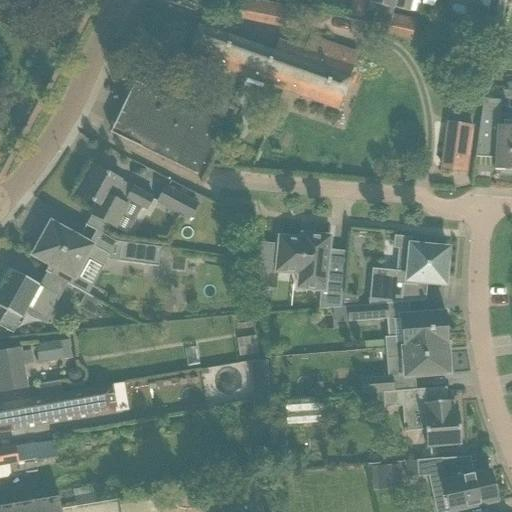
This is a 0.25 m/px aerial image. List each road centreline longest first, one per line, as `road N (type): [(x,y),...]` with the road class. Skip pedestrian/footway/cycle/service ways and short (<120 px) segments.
road 1 (residential): [(213,181),(479,212)]
road 2 (residential): [(479,212),(481,341),(490,399),(511,454)]
road 3 (unclassified): [(1,202),(64,119),(116,0)]
